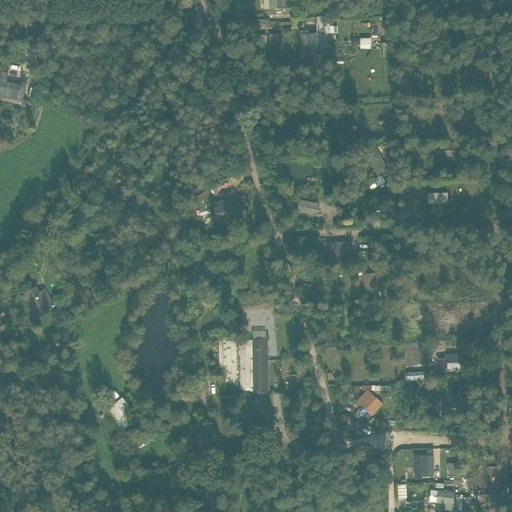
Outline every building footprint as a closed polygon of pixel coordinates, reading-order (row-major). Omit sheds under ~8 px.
[(267,10),(267,16),(291,15),(289,0),(266,0),(263,0),(264,10),(267,10)] [(306,35),(301,36),(301,47),(300,48),(301,56),(305,56),(305,59),(309,58),(308,56),(313,55),(313,61),(322,61),(322,57),(327,57),(326,35),(318,36),(318,34),(330,34),(329,27),(329,18),(316,18),(317,25),(316,25),(317,34),(306,35)] [(370,39),(360,39),(359,49),(370,50),(370,39)] [(383,58),(393,57),(393,45),(382,45),(383,58)] [(1,72),(0,75),(0,100),(5,98),(22,102),(26,87),(6,82),(8,74),(1,72)] [(446,74),(432,74),(431,86),(446,87),(446,74)] [(29,98),(35,99),(37,90),(31,89),(29,98)] [(432,128),(446,128),(445,115),(431,116),(432,128)] [(408,137),(416,136),(416,128),(407,129),(408,137)] [(344,144),(336,144),(336,153),(357,153),(357,143),(344,143),(344,144)] [(455,144),(443,144),(443,157),(456,157),(455,144)] [(375,173),(377,178),(388,173),(379,155),(376,148),(365,154),(369,160),(368,161),(375,173)] [(157,181),(169,177),(167,170),(155,175),(157,181)] [(420,180),(436,180),(436,171),(420,172),(420,180)] [(232,198),(212,204),(208,191),(194,199),(200,217),(212,214),(214,219),(236,213),(232,198)] [(427,195),(427,204),(451,204),(450,199),(447,199),(447,194),(427,195)] [(349,196),(333,204),(338,213),(353,204),(349,196)] [(299,200),(296,213),(317,217),(320,204),(299,200)] [(144,232),(167,220),(163,213),(140,225),(144,232)] [(349,242),(328,244),(330,264),(341,263),(341,261),(347,261),(346,253),(349,253),(348,250),(350,250),(349,242)] [(358,265),(365,265),(365,258),(370,257),(370,251),(364,251),(364,252),(358,252),(358,265)] [(443,265),(444,285),(457,284),(456,270),(450,271),(450,264),(443,265)] [(363,275),(365,294),(383,291),(381,273),(363,275)] [(27,290),(24,292),(38,317),(55,307),(45,289),(39,292),(36,287),(28,291),(27,290)] [(59,299),(68,294),(65,288),(56,293),(59,299)] [(252,341),(219,341),(219,392),(268,392),(267,340),(266,340),(266,336),(252,336),(252,341)] [(302,365),(298,352),(281,355),(282,359),(296,358),(298,366),(302,365)] [(445,356),(445,360),(437,360),(438,370),(447,370),(447,372),(463,372),(462,355),(445,356)] [(405,386),(444,383),(444,381),(447,381),(447,375),(444,376),(444,375),(434,376),(434,372),(404,374),(405,386)] [(373,395),(390,395),(390,387),(361,386),(361,391),(373,391),(373,395)] [(419,394),(429,393),(429,392),(450,391),(449,386),(429,388),(429,386),(418,387),(419,394)] [(106,408),(119,398),(114,391),(100,401),(106,408)] [(366,412),(367,413),(368,413),(371,416),(381,405),(367,392),(357,402),(367,411),(366,412)] [(106,427),(105,425),(108,423),(112,427),(111,428),(110,433),(106,437),(116,448),(124,441),(120,437),(124,433),(122,431),(137,419),(131,412),(133,411),(122,398),(102,414),(102,415),(99,418),(97,417),(94,420),(103,429),(106,427)] [(454,418),(455,416),(471,416),(471,403),(448,403),(448,404),(442,404),(442,416),(453,416),(453,418),(454,418)] [(147,423),(143,417),(133,424),(137,430),(147,423)] [(186,465),(210,458),(202,433),(194,435),(199,451),(184,456),(186,465)] [(131,452),(146,446),(144,440),(129,447),(131,452)] [(422,478),(433,478),(433,457),(414,457),(415,479),(422,479),(422,478)] [(443,478),(456,477),(455,464),(447,465),(447,464),(442,465),(443,478)] [(469,511),(496,510),(495,490),(477,491),(477,502),(470,502),(470,498),(462,498),(461,510),(469,510),(469,511)] [(435,511),(443,511),(452,511),(455,494),(438,491),(437,492),(430,491),(429,503),(433,503),(433,508),(435,508),(435,511)]
